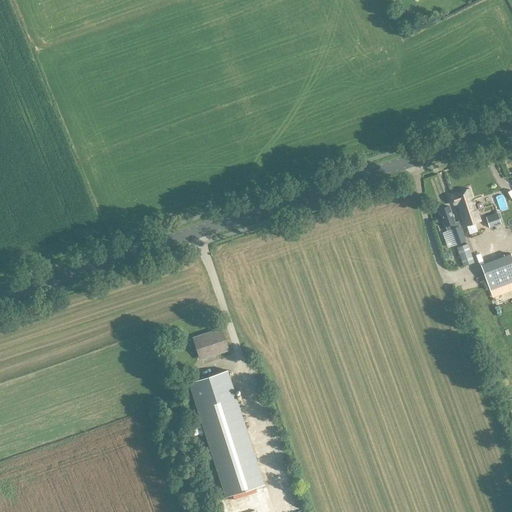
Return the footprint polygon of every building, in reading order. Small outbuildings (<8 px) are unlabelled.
[(475,168),(483,169),(484,162),(476,161),(475,168)] [(456,204),(461,217),(464,227),(480,221),(468,189),(453,195),(450,196),(453,205),(456,204)] [(459,222),(454,223),(448,206),(439,210),(446,231),(451,230),(456,244),(465,241),(459,222)] [(500,223),(497,213),(486,217),(489,227),(500,223)] [(467,244),(456,248),(463,267),(474,263),(467,244)] [(511,257),(511,253),(480,265),(490,290),(511,281),(511,257)] [(222,327),(192,337),(200,360),(229,350),(222,327)] [(226,497),(264,484),(227,370),(188,383),(226,497)] [(501,378),(498,380),(494,381),(497,391),(501,390),(504,388),(501,378)]
